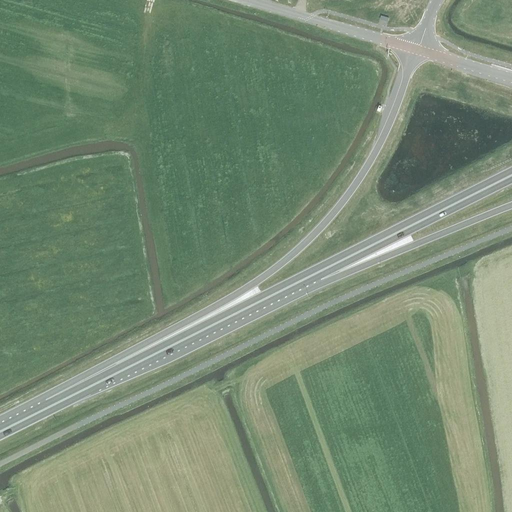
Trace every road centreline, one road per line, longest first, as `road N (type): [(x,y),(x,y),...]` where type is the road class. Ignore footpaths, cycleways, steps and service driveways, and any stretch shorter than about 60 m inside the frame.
road 1 (trunk): [(416,50),(379,145),(305,243),(229,298),(43,397),(17,423)]
road 2 (trunk): [(289,286),(17,423)]
road 3 (trunk): [(511,175),(289,286)]
road 4 (trunk): [(289,286),(323,282),(511,205)]
road 5 (tertiary): [(416,50),(243,0)]
